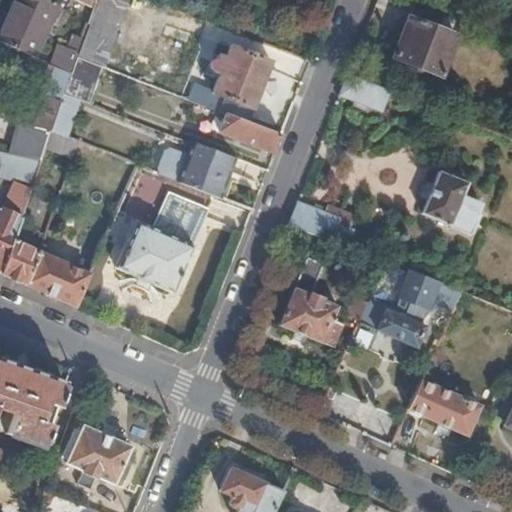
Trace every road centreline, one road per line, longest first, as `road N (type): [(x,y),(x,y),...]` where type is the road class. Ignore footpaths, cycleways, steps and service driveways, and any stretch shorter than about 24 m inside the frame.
road 1 (residential): [(198,398),(353,0)]
road 2 (tertiary): [(198,398),(453,511)]
road 3 (tertiary): [(198,398),(0,312)]
road 4 (residential): [(198,398),(154,511)]
